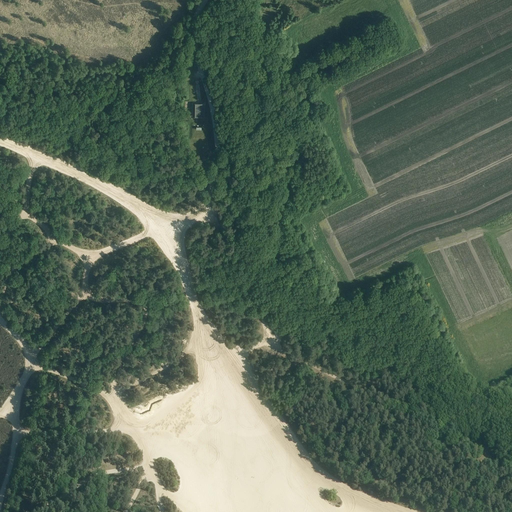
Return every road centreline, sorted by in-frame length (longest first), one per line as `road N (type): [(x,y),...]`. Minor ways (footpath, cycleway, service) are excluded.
road 1 (track): [(396,511),(337,488),(289,442),(197,311),(166,227)]
road 2 (track): [(0,139),(127,199),(166,227),(205,208),(216,138)]
road 3 (track): [(83,293),(145,309),(114,371),(114,397),(212,334)]
road 4 (track): [(0,412),(30,357),(83,293),(92,260),(166,227)]
road 5 (track): [(15,433),(144,425),(233,363)]
road 6 (track): [(150,468),(114,397),(30,364)]
road 7 (track): [(150,468),(97,475),(35,511)]
